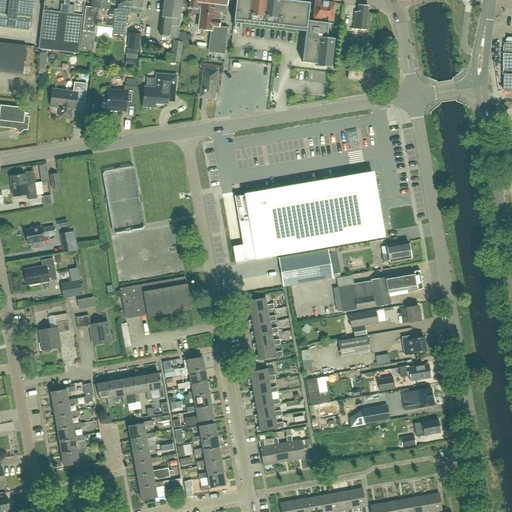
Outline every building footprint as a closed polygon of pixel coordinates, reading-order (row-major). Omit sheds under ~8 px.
[(0,0),(0,25),(30,29),(33,0),(0,0)] [(43,0),(38,49),(78,54),(84,0),(43,0)] [(98,9),(96,26),(112,29),(115,10),(109,9),(110,0),(92,0),(91,7),(91,8),(98,9)] [(118,10),(115,10),(112,29),(113,29),(112,35),(125,36),(127,17),(129,18),(129,15),(132,12),(134,14),(142,15),(142,9),(143,9),(143,0),(121,0),(120,6),(118,6),(118,10)] [(164,0),(160,36),(177,38),(178,32),(181,5),(187,5),(187,0),(164,0)] [(189,0),(188,15),(195,16),(195,14),(201,14),(199,29),(211,31),(209,47),(225,49),(227,29),(218,28),(219,28),(219,21),(220,12),(225,13),(226,6),(226,0),(189,0)] [(332,25),(334,4),(315,2),(314,11),(308,10),(309,3),(281,0),(235,0),(233,20),(234,20),(233,24),(234,24),(235,23),(234,22),(234,20),(239,21),(240,18),(248,19),(248,22),(253,22),(254,20),(262,21),(262,23),(268,24),(268,21),(276,22),(276,25),(282,26),(282,23),(291,24),(291,27),(297,27),(297,25),(305,26),(305,28),(306,29),(306,31),(305,31),(305,32),(305,36),(302,63),(316,64),(315,66),(330,68),(334,39),(326,38),(328,24),(332,25)] [(368,13),(368,7),(358,6),(358,13),(355,13),(353,29),(369,31),(371,14),(368,13)] [(98,9),(91,8),(85,7),(82,32),(94,33),(95,26),(96,26),(98,9)] [(91,33),(81,32),(80,41),(78,57),(91,59),(95,34),(91,33)] [(184,43),(185,35),(185,33),(178,32),(177,38),(175,42),(172,42),(170,55),(166,54),(165,61),(180,63),(183,43),(184,43)] [(130,36),(129,50),(139,51),(140,37),(130,36)] [(504,55),(504,60),(503,75),(504,75),(504,93),(511,93),(511,38),(509,39),(507,39),(506,41),(506,44),(505,44),(504,55)] [(0,73),(22,76),(26,47),(0,43),(0,73)] [(129,50),(127,67),(137,68),(139,51),(129,50)] [(214,93),(216,79),(217,71),(204,69),(200,97),(215,99),(216,94),(214,93)] [(374,76),(374,71),(347,69),(346,76),(370,78),(373,79),(374,76)] [(176,76),(156,74),(155,88),(144,87),(143,107),(155,108),(155,104),(163,105),(163,106),(166,106),(167,98),(174,99),(176,76)] [(53,90),(51,107),(60,108),(59,118),(71,119),(72,106),(75,107),(76,102),(85,103),(87,84),(74,83),(73,92),(53,90)] [(135,106),(136,87),(124,86),(124,92),(108,91),(106,110),(126,111),(126,105),(135,106)] [(0,106),(0,109),(0,127),(15,130),(19,134),(24,131),(28,131),(29,117),(24,117),(25,109),(0,106)] [(25,175),(10,177),(11,187),(35,183),(33,172),(25,173),(25,175)] [(52,189),(60,188),(58,174),(50,175),(52,189)] [(350,177),(235,197),(244,249),(233,251),(235,262),(383,237),(383,236),(374,181),(365,174),(357,176),(350,177)] [(11,187),(13,197),(28,195),(28,197),(37,195),(35,183),(11,187)] [(50,196),(42,197),(43,207),(51,206),(50,196)] [(45,242),(44,238),(56,236),(54,228),(42,230),(42,228),(31,230),(31,231),(25,232),(27,245),(33,244),(34,250),(44,248),(43,242),(45,242)] [(62,240),(74,238),(73,232),(61,234),(62,240)] [(389,263),(411,259),(408,242),(386,246),(388,254),(385,255),(386,262),(389,261),(389,263)] [(333,278),(332,274),(342,272),(337,249),(279,259),(283,287),(333,278)] [(48,282),(48,281),(56,280),(55,275),(53,259),(41,261),(42,268),(24,271),(27,286),(48,282)] [(370,282),(353,285),(338,287),(343,313),(356,310),(390,305),(388,294),(416,289),(423,288),(420,272),(413,273),(385,277),(385,278),(370,280),(370,282)] [(126,319),(147,316),(148,318),(191,310),(185,278),(176,280),(121,290),(126,319)] [(60,285),(63,299),(82,296),(80,281),(60,285)] [(247,314),(250,314),(267,311),(274,310),(273,304),(266,305),(265,299),(248,301),(249,309),(246,309),(247,314)] [(85,300),(77,301),(78,310),(87,308),(85,300)] [(406,310),(400,311),(401,314),(399,314),(399,317),(401,317),(402,325),(420,321),(418,307),(406,309),(406,310)] [(351,328),(379,323),(377,310),(349,315),(351,328)] [(250,314),(251,321),(248,321),(249,326),(252,325),(269,322),(269,323),(276,322),(275,316),(268,317),(267,311),(250,314)] [(110,334),(108,323),(90,326),(89,316),(76,318),(78,330),(90,328),(94,346),(113,342),(115,340),(114,335),(112,334),(110,334)] [(50,330),(39,332),(43,352),(60,349),(58,334),(70,332),(68,320),(55,322),(54,317),(48,318),(50,330)] [(271,334),(278,333),(277,328),(270,329),(269,323),(269,322),(252,325),(253,333),(250,333),(251,338),(254,337),(271,334)] [(273,346),(280,345),(279,340),(272,341),(271,334),(254,337),(255,344),(252,345),(253,350),(256,349),(273,346)] [(423,338),(416,339),(416,336),(401,338),(405,356),(426,352),(423,338)] [(339,342),(341,358),(370,353),(367,337),(339,342)] [(282,357),(281,351),(274,353),(273,346),(256,349),(258,356),(254,357),(255,362),(282,357)] [(179,370),(180,372),(180,377),(189,375),(189,374),(205,371),(202,358),(184,362),(185,367),(183,369),(179,370)] [(170,361),(162,362),(162,363),(163,371),(171,369),(170,362),(170,361)] [(430,378),(428,366),(411,369),(410,366),(401,368),(403,378),(411,376),(412,381),(430,378)] [(171,369),(163,371),(165,378),(174,376),(173,369),(171,369)] [(252,385),(268,381),(275,380),(274,375),(268,376),(266,369),(250,372),(251,380),(247,380),(248,385),(252,385)] [(189,374),(189,375),(190,383),(182,384),(183,389),(191,388),(191,386),(207,383),(205,371),(189,374)] [(161,389),(158,374),(146,376),(149,392),(151,392),(158,390),(160,399),(164,398),(163,389),(161,389)] [(136,394),(138,394),(146,392),(147,401),(152,400),(151,392),(149,392),(146,376),(134,378),(136,394)] [(395,389),(393,377),(377,379),(379,391),(395,389)] [(134,378),(122,380),(124,396),(126,396),(127,405),(135,403),(140,402),(138,394),(136,394),(134,378)] [(316,379),(306,381),(310,404),(328,401),(327,393),(319,394),(316,379)] [(112,398),(114,398),(121,397),(123,405),(127,405),(126,396),(124,396),(122,380),(109,383),(112,398)] [(252,385),(253,391),(249,392),(250,397),(254,396),(271,393),(277,392),(276,387),(270,388),(268,381),(252,385)] [(115,407),(114,398),(112,398),(109,383),(97,385),(99,400),(107,399),(109,408),(111,407),(115,407)] [(191,386),(191,388),(193,395),(184,397),(185,401),(193,400),(193,398),(209,395),(207,383),(191,386)] [(86,398),(94,396),(91,384),(83,386),(86,398)] [(75,392),(75,387),(66,389),(66,390),(50,393),(53,406),(68,403),(68,401),(67,393),(75,392)] [(408,393),(402,394),(403,404),(405,411),(434,406),(431,389),(408,393)] [(254,396),(255,403),(251,404),(252,409),(256,408),(273,405),(279,404),(278,399),(272,400),(271,393),(254,396)] [(193,398),(193,400),(195,407),(186,409),(187,413),(196,412),(195,410),(211,407),(209,395),(193,398)] [(68,403),(53,406),(55,418),(71,415),(70,413),(69,405),(78,404),(77,399),(68,401),(68,403)] [(274,412),(273,405),(256,408),(257,415),(254,416),(254,421),(258,420),(275,417),(281,416),(281,411),(274,412)] [(361,410),(349,418),(350,427),(364,424),(389,420),(387,405),(361,410)] [(195,410),(196,412),(196,417),(184,419),(185,426),(198,424),(198,422),(213,420),(211,407),(195,410)] [(71,415),(55,418),(57,430),(73,427),(72,425),(71,418),(80,416),(79,412),(70,413),(71,415)] [(104,423),(115,421),(113,414),(103,416),(104,423)] [(284,428),(283,423),(276,424),(275,417),(258,420),(259,427),(256,428),(257,433),(284,428)] [(416,437),(425,436),(425,437),(431,436),(430,435),(439,433),(438,427),(440,427),(439,422),(438,422),(437,420),(429,422),(429,420),(424,421),(424,423),(414,424),(416,437)] [(143,424),(128,427),(130,440),(146,437),(146,435),(144,427),(153,426),(152,421),(143,423),(143,424)] [(73,427),(57,430),(59,442),(75,439),(75,438),(73,430),(82,429),(81,424),(72,425),(73,427)] [(214,424),(198,427),(200,437),(191,438),(192,443),(201,441),(200,440),(216,437),(214,424)] [(155,438),(154,433),(146,435),(146,437),(130,440),(132,452),(148,449),(148,447),(146,440),(155,438)] [(75,439),(59,442),(61,454),(77,451),(77,450),(75,442),(84,441),(83,436),(75,438),(75,439)] [(304,459),(301,441),(291,442),(290,436),(285,437),(286,443),(287,443),(290,461),(304,459)] [(415,445),(413,436),(399,438),(401,447),(415,445)] [(203,452),(219,449),(216,437),(200,440),(201,441),(202,449),(194,450),(194,455),(203,453),(203,452)] [(273,446),(276,464),(290,461),(287,443),(286,443),(277,445),(276,439),(271,439),(273,446)] [(77,450),(85,448),(84,441),(75,442),(77,450)] [(259,441),(258,442),(262,466),(276,464),(273,446),(264,448),(262,441),(259,441)] [(172,445),(160,447),(161,453),(173,451),(172,445)] [(157,450),(156,446),(148,447),(148,449),(132,452),(134,464),(150,461),(150,459),(149,452),(157,450)] [(64,467),(79,464),(78,454),(86,453),(85,448),(77,450),(77,451),(61,454),(64,467)] [(203,452),(203,453),(204,461),(196,463),(197,467),(205,466),(205,464),(221,461),(219,449),(203,452)] [(159,462),(159,458),(150,459),(150,461),(134,464),(137,476),(153,473),(152,472),(151,464),(159,462)] [(205,464),(205,466),(206,473),(198,475),(199,479),(207,478),(207,476),(223,473),(221,461),(205,464)] [(155,485),(154,484),(154,479),(156,478),(156,480),(170,478),(169,476),(169,472),(168,469),(152,472),(153,473),(137,476),(139,488),(155,485)] [(210,489),(225,486),(223,473),(207,476),(207,478),(209,486),(200,487),(201,492),(210,490),(210,489)] [(191,480),(183,482),(185,494),(186,498),(192,496),(191,486),(192,486),(191,480)] [(164,487),(163,482),(154,484),(155,485),(139,488),(141,501),(157,498),(155,488),(164,487)] [(366,511),(362,489),(348,491),(351,509),(360,508),(360,511),(366,511)] [(351,509),(348,491),(334,494),(338,511),(346,510),(346,511),(351,511),(351,509)] [(338,511),(334,494),(321,496),(323,511),(337,511),(338,511)] [(442,511),(439,494),(425,496),(427,511),(442,511)] [(309,511),(323,511),(321,496),(307,499),(309,511)] [(413,511),(427,511),(425,496),(411,499),(413,511)] [(0,511),(4,511),(9,511),(7,498),(1,499),(1,498),(0,498),(0,511)] [(309,511),(307,499),(293,501),(295,511),(309,511)] [(399,511),(413,511),(411,499),(397,501),(399,511)] [(295,511),(293,501),(279,504),(280,511),(295,511)] [(385,511),(399,511),(397,501),(384,503),(385,511)] [(369,506),(370,511),(385,511),(384,503),(369,506)]
